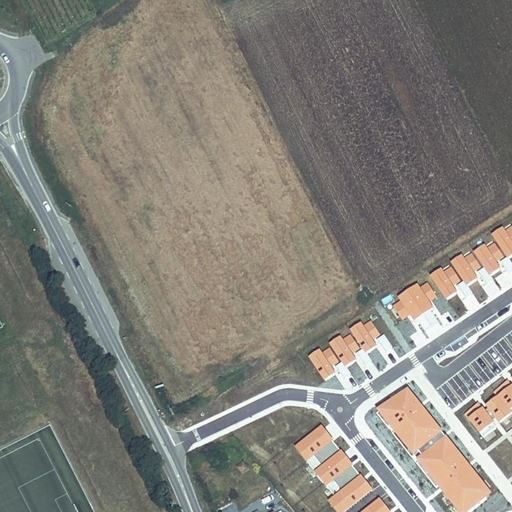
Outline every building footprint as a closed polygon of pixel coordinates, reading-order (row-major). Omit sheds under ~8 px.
[(506,231),(497,236),(510,256),(511,255),(511,229),(507,233),(506,231)] [(488,248),(479,254),(492,274),(501,269),(496,261),(504,257),(497,246),(489,250),(488,248)] [(465,257),(457,262),(470,283),(478,277),(474,270),(481,265),(474,254),(467,259),(465,257)] [(511,262),(509,258),(503,262),(510,273),(511,271),(511,262)] [(444,272),(435,277),(448,297),(457,292),(452,285),(460,280),(452,269),(445,274),(444,272)] [(486,269),(480,273),(487,283),(493,279),(486,269)] [(466,282),(459,287),(466,297),(473,293),(466,282)] [(401,301),(393,306),(402,320),(410,316),(415,323),(437,309),(432,302),(437,298),(428,284),(420,289),(419,287),(399,299),(401,301)] [(321,351),(310,359),(325,383),(339,374),(335,367),(342,363),(346,369),(360,360),(356,354),(363,350),(366,356),(379,348),(375,342),(382,337),(373,322),(364,327),(362,324),(351,332),(353,335),(344,340),(342,338),(330,346),(332,348),(323,354),(321,351)] [(511,389),(501,398),(505,402),(500,406),(496,401),(489,406),(493,410),(487,415),(485,411),(473,420),(485,436),(497,427),(493,422),(499,418),(501,421),(511,413),(511,389)] [(472,511),(493,495),(409,393),(380,417),(458,511),(472,511)] [(389,511),(322,428),(297,449),(335,496),(329,501),(338,511),(347,511),(389,511)] [(243,476),(250,470),(243,461),(236,467),(243,476)]
